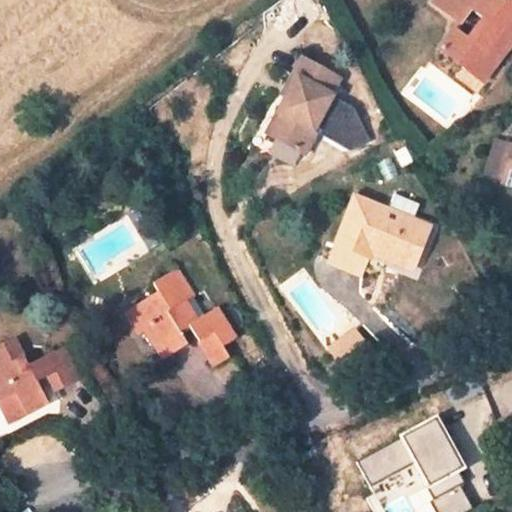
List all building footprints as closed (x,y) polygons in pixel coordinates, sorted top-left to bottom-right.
[(434,0),(431,4),(459,24),(470,10),(482,17),(465,39),(452,29),(437,49),(481,82),(497,60),(488,53),(508,27),(511,29),(511,0),(505,0),(504,2),(501,0),(434,0)] [(497,60),(511,41),(511,29),(508,27),(488,53),(497,60)] [(339,66),(300,46),(291,65),(297,67),(287,88),(279,103),(285,106),(274,129),(309,145),(322,121),(317,118),(334,83),(331,82),(339,66)] [(297,67),(291,65),(280,85),(287,88),(297,67)] [(268,126),(274,129),(285,106),(279,103),(268,126)] [(511,151),(502,183),(511,186),(511,151)] [(354,204),(333,250),(329,261),(360,276),(365,264),(367,259),(371,250),(413,269),(426,236),(354,204)] [(409,277),(413,269),(371,250),(367,259),(409,277)] [(156,292),(129,308),(145,333),(154,347),(160,344),(169,356),(188,344),(179,332),(187,326),(214,367),(230,358),(223,346),(235,338),(214,307),(196,320),(183,302),(193,297),(175,269),(152,284),(156,292)] [(145,333),(129,308),(122,313),(138,337),(145,333)] [(337,367),(368,351),(357,329),(325,346),(337,367)] [(0,407),(1,407),(8,419),(26,410),(31,419),(50,409),(38,386),(49,381),(58,396),(82,384),(65,351),(30,368),(15,343),(0,350),(0,407)] [(160,344),(154,347),(162,360),(169,356),(160,344)] [(26,410),(8,419),(12,429),(31,419),(26,410)] [(436,421),(358,457),(383,511),(471,511),(477,510),(436,421)]
